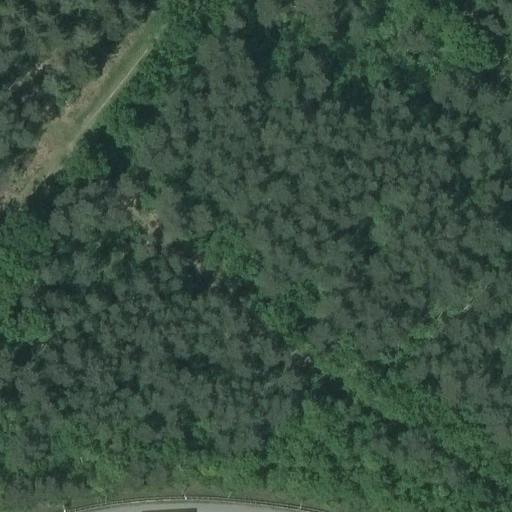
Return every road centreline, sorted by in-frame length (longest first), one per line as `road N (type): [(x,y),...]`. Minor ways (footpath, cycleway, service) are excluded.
road 1 (track): [(511,503),(292,357),(71,147)]
road 2 (track): [(71,147),(182,0)]
